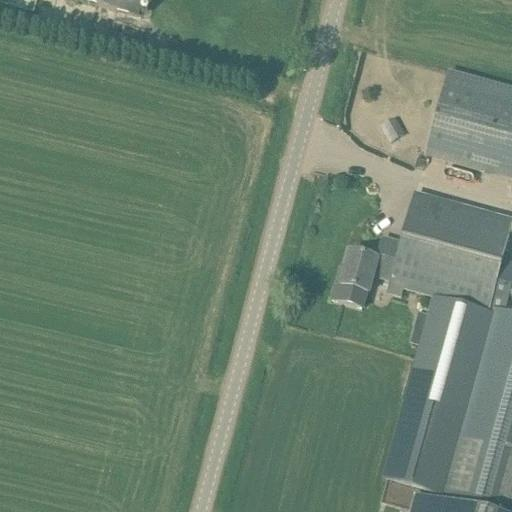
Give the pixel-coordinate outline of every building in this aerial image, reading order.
[(76,0),(137,16),(141,0),(76,0)] [(511,94),(448,76),(426,157),(511,181),(511,94)] [(396,121),(382,128),(391,145),(404,138),(396,121)] [(338,271),(329,304),(363,314),(368,296),(373,278),(391,283),(391,284),(405,288),(403,293),(438,303),(422,358),(421,362),(388,482),(442,497),(440,503),(420,498),(415,511),(511,511),(511,316),(504,314),(511,286),(511,259),(504,258),(511,229),(511,223),(434,202),(415,197),(402,244),(395,268),(377,263),(377,262),(375,262),(351,255),(346,272),(338,271)] [(412,347),(422,349),(428,316),(419,314),(412,347)]
